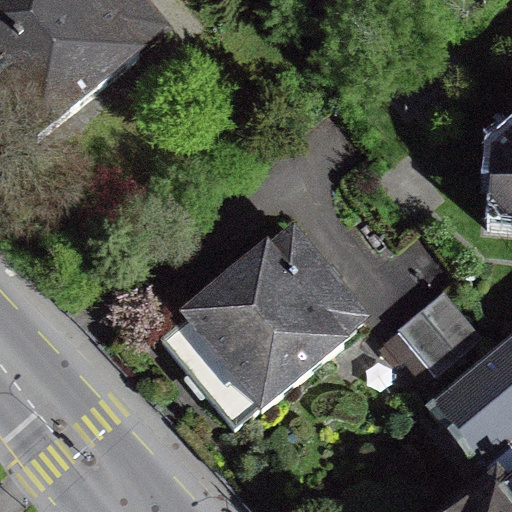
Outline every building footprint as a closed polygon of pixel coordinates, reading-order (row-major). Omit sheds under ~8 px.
[(0,0),(0,98),(37,144),(140,59),(139,57),(167,33),(139,0),(0,0)] [(511,142),(494,158),(487,231),(511,233),(511,142)] [(187,325),(161,345),(235,434),(260,414),(262,416),(344,348),(341,345),(365,326),(291,235),(185,323),(187,325)] [(444,296),(398,333),(401,337),(388,348),(401,363),(404,361),(424,386),(434,378),(435,379),(481,342),(444,296)] [(478,475),(481,473),(510,450),(511,448),(511,345),(428,414),(478,475)] [(511,511),(511,451),(510,450),(481,473),(495,491),(469,511),(511,511)]
